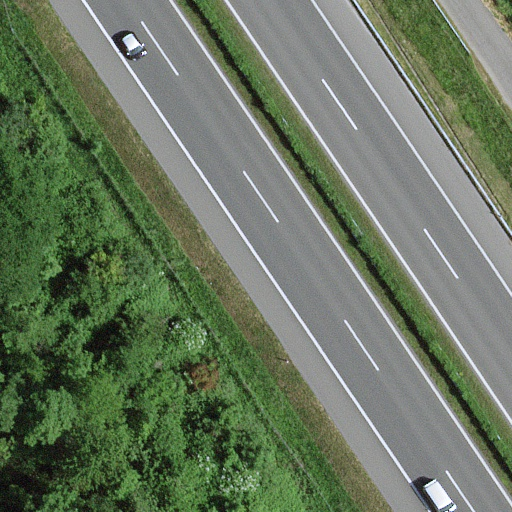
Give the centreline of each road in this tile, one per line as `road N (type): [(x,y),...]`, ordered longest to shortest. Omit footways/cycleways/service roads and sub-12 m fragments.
road 1 (motorway): [(126,0),(474,511)]
road 2 (motorway): [(511,357),(269,0)]
